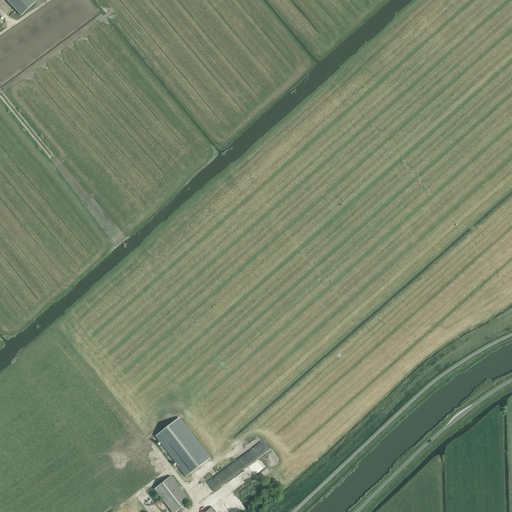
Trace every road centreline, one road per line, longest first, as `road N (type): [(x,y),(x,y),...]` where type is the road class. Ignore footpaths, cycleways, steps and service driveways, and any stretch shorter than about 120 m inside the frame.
road 1 (track): [(209,466),(245,444),(290,479),(461,328)]
road 2 (unclassified): [(294,511),(435,380),(511,334)]
road 3 (unclassified): [(359,511),(447,426),(511,380)]
